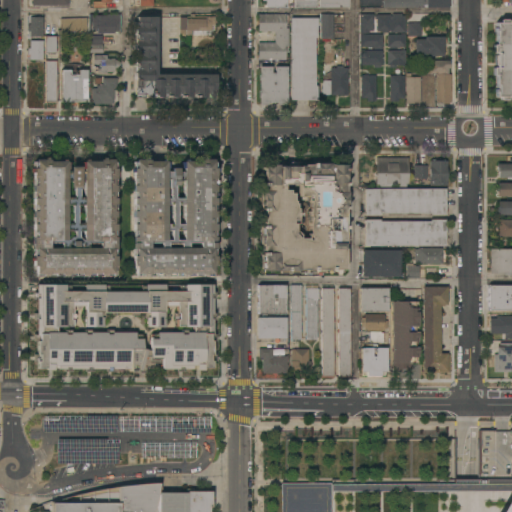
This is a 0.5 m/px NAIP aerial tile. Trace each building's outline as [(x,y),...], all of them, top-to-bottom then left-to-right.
[(318,0),(318,7),(349,8),(349,0),(318,0)] [(214,25),(211,25),(211,30),(190,30),(190,35),(186,35),(186,33),(179,33),(179,16),(190,16),(190,13),(193,13),(193,16),(214,16),(214,25)] [(359,13),(372,13),(372,15),(373,15),(373,18),(372,18),(372,30),(369,30),(369,32),(367,32),(367,33),(359,33),(359,13)] [(89,52),(89,14),(91,14),(91,15),(105,15),(105,19),(119,19),(119,33),(101,33),(101,44),(102,44),(102,52),(89,52)] [(285,14),(285,28),(288,28),(288,45),(285,45),(285,59),(258,59),(258,42),(274,42),(274,31),(258,31),(258,14),(285,14)] [(332,38),(320,38),(319,14),(332,14),(332,38)] [(376,14),(389,14),(389,15),(405,15),(405,32),(381,32),(381,30),(376,30),(376,14)] [(42,36),(29,36),(29,31),(27,31),(27,24),(29,24),(29,17),(42,17),(42,36)] [(156,74),(214,74),(214,90),(210,90),(210,97),(155,97),(155,89),(152,86),(152,80),(141,80),(141,88),(133,88),(132,22),(136,22),(136,17),(156,17),(156,74)] [(86,18),(86,30),(60,30),(60,18),(86,18)] [(289,18),(317,18),(317,26),(316,26),(316,35),(314,35),(314,85),(316,85),(316,99),(289,99),(289,18)] [(511,97),(507,97),(507,99),(506,100),(500,100),(499,100),(499,99),(499,97),(495,97),(495,75),(493,75),(492,75),(492,67),(493,67),(495,67),(495,65),(494,64),(494,55),(495,54),(495,52),(493,52),(492,52),(492,51),(492,45),(493,44),(495,44),(495,22),(499,22),(499,20),(499,19),(500,19),(506,19),(507,19),(507,22),(511,22),(511,97)] [(407,22),(420,22),(421,36),(407,36),(407,22)] [(382,34),(382,49),(373,49),(373,46),(359,46),(359,34),(382,34)] [(405,34),(405,46),(396,46),(396,48),(388,48),(388,46),(387,46),(387,34),(405,34)] [(56,52),(44,52),(44,36),(56,36),(56,52)] [(443,36),(443,55),(424,56),(424,54),(414,54),(414,39),(424,39),(424,36),(443,36)] [(42,59),(29,59),(29,54),(27,54),(27,48),(29,48),(29,40),(42,40),(42,59)] [(382,50),(382,65),(380,65),(380,67),(373,67),(373,65),(359,65),(359,50),(382,50)] [(405,50),(405,65),(395,65),(395,67),(388,67),(388,65),(386,65),(386,50),(405,50)] [(106,55),(106,58),(114,58),(114,59),(118,59),(118,67),(114,67),(114,71),(106,71),(106,73),(99,73),(99,72),(97,72),(97,68),(100,68),(100,67),(98,67),(98,64),(92,64),(92,55),(106,55)] [(44,60),(55,60),(55,101),(44,101),(44,60)] [(450,102),(435,102),(435,73),(421,73),(421,60),(449,60),(449,68),(448,68),(448,74),(450,74),(450,102)] [(347,95),(321,95),(321,80),(330,80),(329,68),(336,68),(336,66),(342,65),(342,68),(347,68),(347,95)] [(287,104),(277,104),(277,102),(268,102),(268,104),(258,104),(258,66),(271,66),(271,72),(275,72),(275,66),(287,66),(287,104)] [(86,98),(87,98),(87,101),(59,102),(59,99),(60,99),(60,70),(69,70),(69,74),(78,74),(78,69),(86,69),(86,98)] [(419,102),(414,102),(414,103),(405,103),(405,73),(410,73),(410,77),(419,77),(419,102)] [(375,101),(366,101),(366,98),(360,98),(360,75),(375,75),(375,101)] [(404,98),(397,98),(397,101),(389,101),(389,75),(404,75),(404,98)] [(116,86),(113,86),(113,103),(91,104),(90,88),(96,88),(99,85),(102,85),(102,77),(116,78),(116,86)] [(36,276),(36,266),(33,266),(33,260),(31,260),(31,258),(33,258),(33,172),(30,172),(30,168),(33,168),(33,161),(35,161),(35,159),(44,159),(44,157),(47,157),(47,159),(49,159),(49,161),(61,161),(61,159),(64,159),(64,161),(66,161),(66,162),(67,162),(67,169),(66,169),(66,170),(69,170),(69,166),(79,166),(79,188),(78,188),(78,197),(82,197),(82,169),(80,169),(80,162),(82,162),(82,161),(83,161),(83,159),(87,159),(87,161),(99,161),(99,159),(101,159),(101,157),(104,157),(104,159),(112,159),(112,161),(115,161),(115,270),(113,270),(113,274),(112,274),(112,275),(36,276)] [(135,275),(135,268),(133,268),(133,172),(131,172),(131,168),(133,168),(133,162),(135,162),(135,159),(142,159),(142,157),(147,157),(147,159),(149,159),(149,161),(165,161),(165,162),(167,162),(167,168),(165,168),(165,172),(170,172),(170,168),(177,168),(177,172),(182,172),(182,168),(180,168),(180,162),(182,162),(182,159),(187,159),(187,161),(199,161),(199,157),(204,157),(204,159),(212,159),(212,161),(215,161),(215,168),(217,168),(217,171),(215,171),(215,266),(212,266),(212,275),(135,275)] [(407,157),(407,183),(405,183),(405,186),(375,186),(375,157),(407,157)] [(446,185),(428,185),(429,160),(431,160),(431,159),(443,159),(443,160),(446,160),(446,185)] [(260,262),(263,262),(263,261),(260,261),(260,254),(262,254),(262,252),(263,252),(263,245),(260,245),(260,236),(262,236),(262,235),(260,235),(260,228),(262,228),(261,225),(263,225),(263,211),(262,211),(262,208),(260,208),(260,201),(263,201),(262,200),(260,200),(260,193),(262,193),(262,191),(263,191),(263,185),(262,185),(262,182),(261,182),(260,167),(263,167),(263,164),(277,164),(277,167),(280,167),(280,164),(286,164),(286,162),(288,162),(292,161),(295,161),(298,162),(298,166),(303,166),(303,164),(311,164),(311,163),(329,163),(329,164),(345,164),(345,168),(346,168),(346,171),(345,171),(345,182),(347,182),(347,185),(345,185),(345,191),(346,191),(346,206),(346,209),(345,209),(345,225),(346,225),(346,228),(345,228),(345,243),(343,243),(344,248),(345,248),(345,269),(334,269),(334,271),(331,271),(331,272),(306,273),(306,269),(298,269),(298,270),(297,270),(297,272),(279,272),(279,270),(263,270),(263,268),(260,268),(260,262)] [(511,163),(511,177),(497,177),(497,171),(496,171),(496,163),(511,163)] [(413,165),(426,165),(426,178),(413,178),(413,165)] [(511,196),(496,196),(496,188),(497,188),(497,182),(511,182),(511,196)] [(445,188),(445,214),(430,214),(430,213),(379,213),(379,215),(364,215),(364,189),(445,188)] [(511,214),(497,214),(497,201),(511,201),(511,214)] [(379,219),(379,222),(429,221),(429,219),(444,219),(445,244),(364,245),(364,219),(379,219)] [(511,219),(511,236),(497,236),(497,219),(511,219)] [(441,248),(441,264),(417,263),(417,262),(413,262),(414,249),(417,249),(417,248),(441,248)] [(489,249),(511,248),(511,275),(502,275),(502,273),(490,273),(489,249)] [(399,249),(361,250),(361,277),(399,276),(399,249)] [(406,278),(406,262),(412,262),(412,265),(415,265),(418,265),(418,278),(406,278)] [(212,292),(215,292),(215,299),(212,299),(212,313),(215,313),(215,319),(212,319),(212,334),(215,334),(215,341),(211,341),(211,354),(215,354),(215,361),(211,361),(211,368),(203,368),(203,370),(195,370),(195,365),(192,365),(192,369),(184,369),(184,371),(177,371),(177,369),(161,369),(161,357),(149,357),(149,356),(144,356),(140,370),(135,369),(135,371),(129,371),(129,369),(112,369),(112,371),(106,371),(106,369),(92,369),(92,371),(85,372),(85,368),(71,369),(71,371),(64,371),(64,369),(56,369),(56,365),(53,365),(53,370),(45,370),(45,368),(37,368),(37,360),(34,360),(33,354),(37,354),(37,341),(34,341),(34,334),(36,334),(35,319),(33,319),(33,313),(36,313),(36,298),(34,298),(34,292),(36,292),(35,285),(64,284),(64,285),(69,285),(69,291),(83,291),(83,284),(103,284),(103,285),(107,285),(107,292),(140,292),(140,284),(164,284),(164,291),(178,291),(178,285),(212,284),(212,292)] [(285,285),(285,314),(257,314),(257,285),(285,285)] [(300,339),(290,339),(290,285),(300,285),(300,339)] [(511,309),(489,309),(489,310),(487,310),(487,300),(486,299),(486,298),(486,296),(487,294),(487,285),(511,285),(511,309)] [(422,286),(446,286),(446,305),(439,305),(439,353),(445,353),(445,352),(449,352),(449,372),(441,372),(441,371),(422,371),(422,286)] [(350,377),(338,377),(338,287),(350,287),(350,377)] [(387,288),(387,297),(388,297),(388,302),(387,302),(387,311),(359,311),(359,287),(387,288)] [(305,288),(318,288),(318,298),(317,298),(316,339),(305,339),(305,288)] [(333,295),(334,295),(334,299),(333,299),(333,319),(334,319),(334,322),(333,322),(333,329),(334,329),(334,332),(333,332),(333,352),(334,352),(334,355),(333,355),(333,377),(320,377),(320,375),(321,375),(321,288),(333,288),(333,295)] [(417,363),(414,363),(411,363),(411,368),(402,368),(402,371),(392,371),(392,367),(391,367),(391,301),(417,301),(417,363)] [(384,314),(384,318),(384,320),(387,320),(387,328),(384,328),(384,330),(363,330),(363,326),(360,326),(360,317),(364,317),(363,314),(384,314)] [(511,315),(511,339),(507,339),(507,338),(503,338),(503,334),(489,333),(489,317),(496,317),(496,315),(511,315)] [(286,317),(286,338),(256,338),(256,317),(286,317)] [(369,342),(369,331),(380,331),(380,332),(383,332),(383,342),(369,342)] [(511,369),(510,369),(510,372),(493,372),(493,354),(496,354),(495,346),(499,346),(499,343),(511,342),(511,369)] [(360,347),(370,347),(370,345),(372,345),(372,343),(376,343),(376,347),(386,347),(386,372),(380,371),(380,375),(366,375),(366,371),(360,371),(360,347)] [(272,355),(286,355),(286,364),(287,364),(287,367),(286,367),(286,373),(262,373),(262,357),(258,357),(258,348),(272,348),(272,355)] [(307,360),(310,360),(310,370),(290,370),(290,348),(308,348),(307,360)] [(211,506),(209,506),(209,511),(27,511),(28,511),(51,511),(51,502),(64,502),(64,497),(93,490),(111,487),(139,484),(158,483),(158,488),(157,492),(185,492),(185,488),(192,488),(192,491),(211,491),(211,506)] [(511,511),(511,487),(497,511),(331,511),(331,484),(281,484),(281,511),(511,511)]
